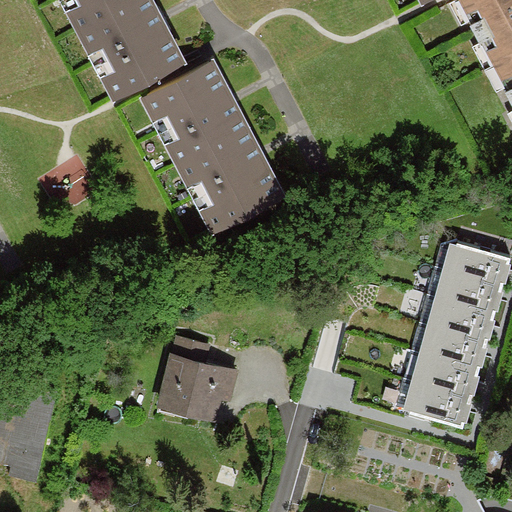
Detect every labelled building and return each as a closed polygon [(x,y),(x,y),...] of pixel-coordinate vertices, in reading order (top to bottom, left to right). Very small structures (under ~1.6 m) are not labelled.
[(73,0),(87,25),(134,0),(73,0)] [(196,52),(167,0),(134,0),(87,25),(121,91),(196,52)] [(511,0),(462,0),(495,62),(511,53),(511,0)] [(511,53),(495,62),(511,93),(511,53)] [(148,93),(184,162),(256,123),(221,55),(148,93)] [(293,193),(256,123),(184,162),(220,231),(293,193)] [(511,270),(511,264),(451,246),(404,410),(466,429),(511,270)] [(233,365),(168,350),(157,400),(211,412),(215,393),(226,396),(233,365)] [(36,477),(56,391),(31,385),(26,404),(0,398),(0,454),(15,458),(12,472),(36,477)]
